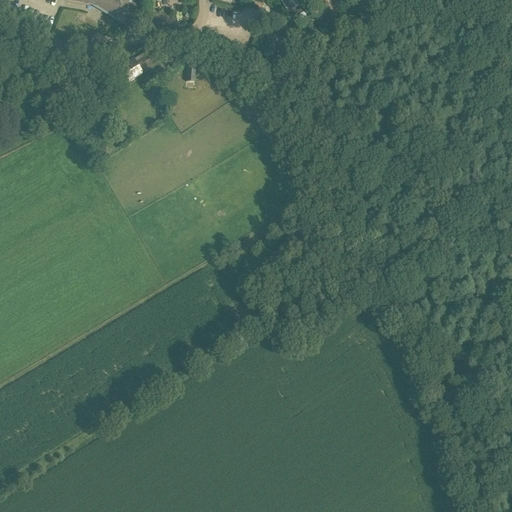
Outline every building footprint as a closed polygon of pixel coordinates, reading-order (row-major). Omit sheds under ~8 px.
[(137,9),(131,5),(128,0),(67,0),(67,1),(90,5),(126,27),(137,9)] [(299,0),(279,0),(288,14),(292,12),(295,15),(302,11),(300,7),(303,5),(299,0)] [(266,47),(270,48),(275,49),(276,43),(278,35),(268,33),(266,47)] [(148,51),(120,69),(128,82),(144,73),(157,65),(148,51)] [(187,69),(186,82),(194,83),(195,70),(187,69)] [(55,89),(44,98),(52,108),(63,100),(55,89)] [(98,150),(97,154),(101,156),(105,155),(105,151),(102,148),(98,150)] [(300,237),(304,233),(300,230),(296,227),(289,236),(288,236),(287,237),(288,237),(287,238),(299,248),(305,241),(300,237)]
